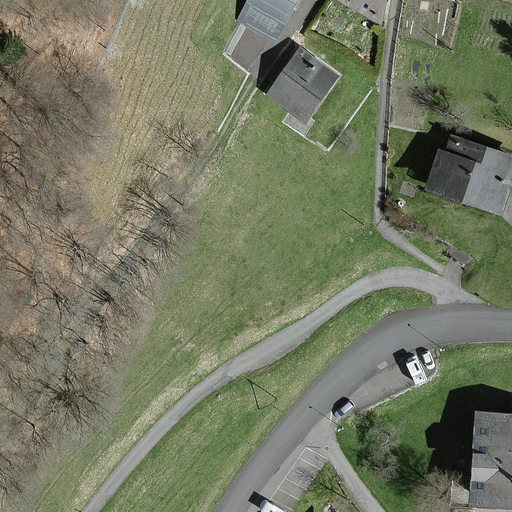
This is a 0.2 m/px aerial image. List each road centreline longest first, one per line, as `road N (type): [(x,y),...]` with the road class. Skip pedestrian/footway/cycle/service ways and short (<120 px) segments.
road 1 (unclassified): [(90,511),(174,413),(366,283),(432,282),(449,293),(459,320)]
road 2 (unclassified): [(459,320),(402,332),(302,418)]
